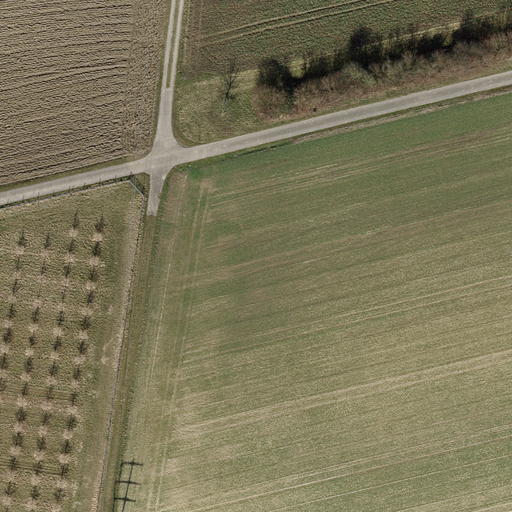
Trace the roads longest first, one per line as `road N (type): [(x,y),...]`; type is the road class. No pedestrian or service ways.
road 1 (track): [(511,78),(0,198)]
road 2 (track): [(179,0),(107,511)]
